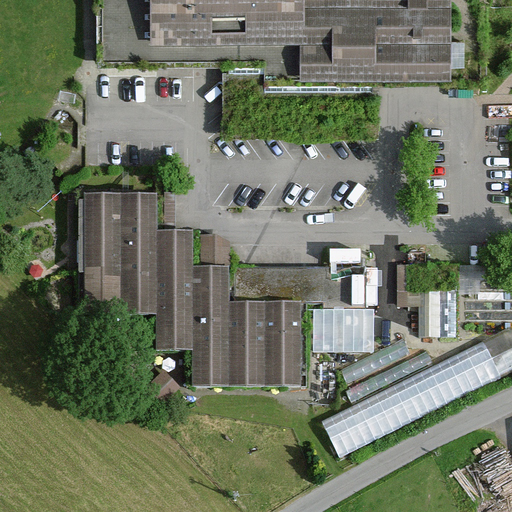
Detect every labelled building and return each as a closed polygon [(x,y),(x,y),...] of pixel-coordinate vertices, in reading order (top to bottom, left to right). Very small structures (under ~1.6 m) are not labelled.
[(101,0),(102,59),(193,59),(193,41),(228,41),(228,131),(373,131),(373,77),(481,77),(481,6),(487,6),(486,0),(101,0)] [(163,238),(163,202),(84,202),(84,311),(155,311),(156,348),(192,348),(192,383),(301,383),(301,317),(323,317),(323,311),(375,311),(375,269),(321,269),(321,274),(234,274),(235,269),(199,269),(199,233),(192,233),(192,238),(163,238)] [(408,305),(408,291),(418,291),(419,338),(455,338),(456,292),(456,268),(397,268),(397,305),(408,305)] [(339,459),(511,373),(511,333),(509,328),(321,422),(339,459)] [(356,400),(434,364),(429,351),(350,388),(356,400)]
